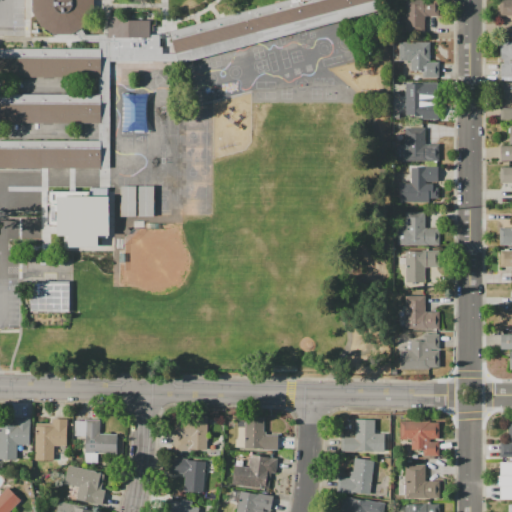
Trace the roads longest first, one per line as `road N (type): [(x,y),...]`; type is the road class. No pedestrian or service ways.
road 1 (residential): [(460,395),(0,387)]
road 2 (residential): [(467,0),(470,385)]
road 3 (residential): [(146,391),(136,511)]
